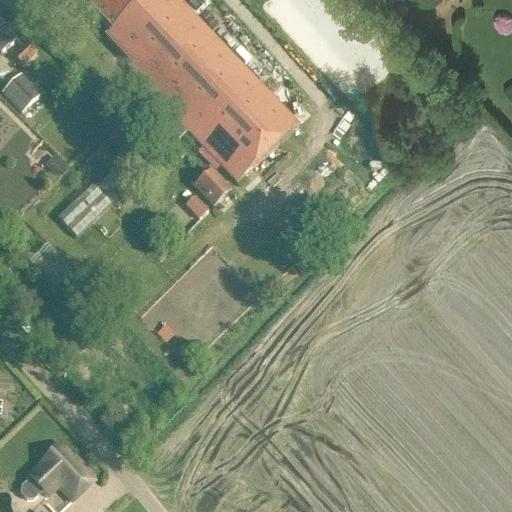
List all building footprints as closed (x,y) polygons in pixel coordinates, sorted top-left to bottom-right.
[(237,190),(298,131),(172,0),(169,0),(166,4),(148,2),(145,0),(101,0),(88,12),(112,37),(106,43),(133,71),(129,74),(142,87),(140,89),(237,190)] [(0,59),(15,45),(3,32),(0,28),(0,59)] [(21,72),(36,59),(27,48),(12,62),(21,72)] [(41,99),(22,79),(1,98),(21,119),(41,99)] [(58,160),(49,170),(62,181),(71,171),(58,160)] [(213,216),(230,200),(211,180),(194,197),(213,216)] [(82,242),(115,206),(94,187),(61,223),(82,242)] [(174,287),(185,270),(177,264),(166,281),(174,287)] [(28,484),(29,485),(20,493),(19,500),(25,506),(34,506),(42,498),(47,503),(58,492),(72,507),(94,485),(73,463),(74,463),(73,462),(70,464),(59,453),(42,469),(43,470),(28,484)]
